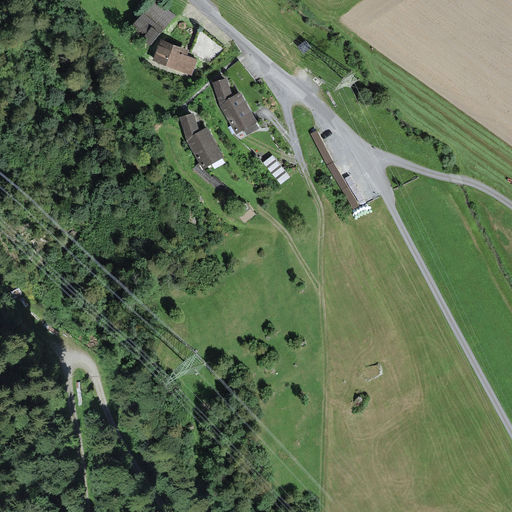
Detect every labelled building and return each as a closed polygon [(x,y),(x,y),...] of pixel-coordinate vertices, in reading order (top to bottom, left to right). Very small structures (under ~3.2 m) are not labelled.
[(175,15),(157,0),(155,0),(135,23),(153,40),(175,15)] [(165,47),(160,45),(155,60),(192,74),(197,60),(184,55),(183,54),(184,51),(166,44),(165,47)] [(238,132),(256,121),(240,94),(232,100),(232,98),(227,80),(216,84),(222,105),(238,132)] [(204,167),(223,156),(208,129),(199,135),(199,133),(194,115),(183,118),(189,140),(204,167)] [(274,156),(265,163),(280,184),(289,176),(274,156)] [(248,205),(238,212),(245,222),(255,214),(248,205)]
